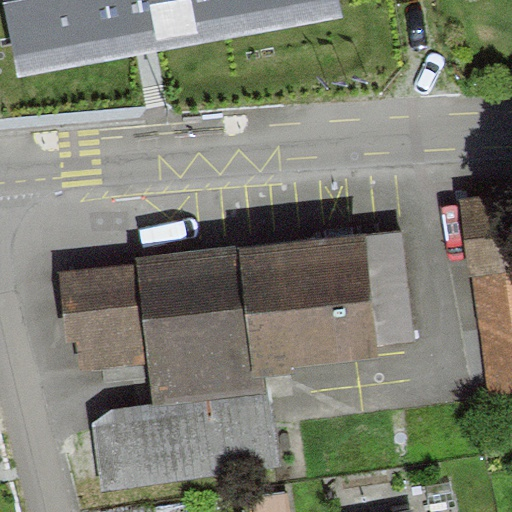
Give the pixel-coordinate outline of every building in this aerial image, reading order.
[(341,0),(14,0),(26,64),(343,10),(341,0)] [(511,197),(464,203),(481,328),(511,324),(511,197)] [(404,240),(366,244),(376,347),(418,341),(404,240)] [(261,381),(378,366),(376,347),(366,244),(365,241),(143,266),(155,362),(161,409),(263,397),(261,381)] [(74,372),(155,362),(143,266),(62,276),(74,372)] [(263,397),(161,409),(98,418),(107,489),(281,469),(272,397),(263,397)] [(290,511),(288,496),(257,501),(258,511),(290,511)]
